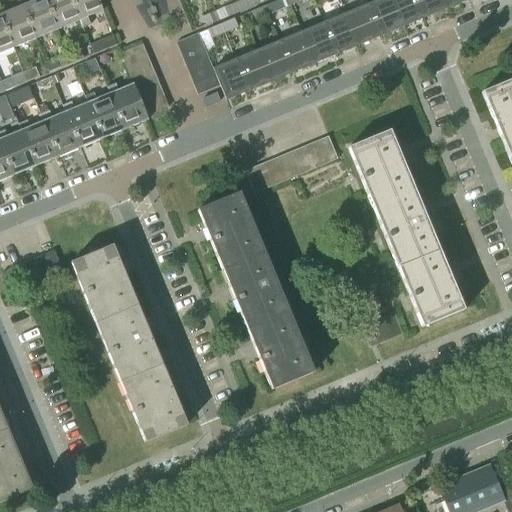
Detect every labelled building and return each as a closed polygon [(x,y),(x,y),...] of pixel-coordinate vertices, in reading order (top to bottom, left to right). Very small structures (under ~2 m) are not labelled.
[(57,29),(44,0),(33,0),(21,5),(34,38),(57,29)] [(79,20),(70,0),(44,0),(57,29),(78,20),(79,20)] [(78,20),(81,28),(89,25),(86,17),(101,11),(96,0),(70,0),(79,20),(78,20)] [(259,3),(257,0),(240,0),(235,2),(239,11),(259,3)] [(281,9),(277,0),(276,0),(263,6),(266,15),(281,9)] [(380,36),(402,26),(390,0),(377,0),(367,4),(380,36)] [(390,0),(402,26),(424,17),(416,0),(390,0)] [(416,0),(424,17),(446,8),(442,0),(416,0)] [(442,0),(446,8),(465,0),(442,0)] [(235,2),(223,7),(227,16),(239,11),(235,2)] [(357,45),(380,36),(367,4),(344,14),(357,45)] [(34,38),(21,5),(0,13),(0,19),(12,48),(34,38)] [(263,6),(251,11),(254,20),(266,15),(263,6)] [(204,25),(218,20),(214,11),(201,17),(204,25)] [(335,54),(357,45),(344,14),(322,23),(335,54)] [(236,27),(232,18),(218,24),(222,33),(236,27)] [(0,52),(12,48),(0,19),(0,52)] [(313,63),(335,54),(322,23),(300,32),(313,63)] [(218,24),(206,29),(210,38),(222,33),(218,24)] [(291,73),(313,63),(300,32),(278,41),(291,73)] [(197,33),(175,42),(179,53),(201,44),(197,33)] [(101,40),(89,45),(93,54),(105,49),(101,40)] [(269,82),(291,73),(278,41),(256,50),(269,82)] [(141,44),(119,53),(124,64),(145,55),(141,44)] [(201,44),(179,53),(183,63),(205,54),(201,44)] [(82,58),(78,49),(67,54),(71,63),(82,58)] [(247,91),(269,82),(256,50),(234,60),(247,91)] [(44,63),(48,73),(71,63),(67,54),(54,59),(53,58),(44,63)] [(205,54),(183,63),(188,74),(210,65),(205,54)] [(128,73),(149,64),(145,55),(124,64),(128,73)] [(234,60),(211,69),(214,75),(219,85),(225,100),(247,91),(234,60)] [(132,84),(154,75),(149,64),(128,73),(132,84)] [(210,65),(188,74),(192,84),(214,75),(211,69),(210,65)] [(38,77),(34,67),(22,72),(26,81),(38,77)] [(10,77),(0,81),(0,82),(3,91),(14,86),(26,81),(22,72),(10,77)] [(136,94),(158,85),(154,75),(132,84),(136,94)] [(214,75),(192,84),(196,95),(219,85),(214,75)] [(511,78),(480,92),(511,168),(511,78)] [(145,116),(141,105),(136,94),(132,84),(118,90),(115,84),(105,88),(108,94),(109,94),(124,129),(146,120),(145,116)] [(163,96),(158,85),(136,94),(141,105),(163,96)] [(215,92),(201,98),(204,107),(219,101),(215,92)] [(88,103),(102,138),(124,129),(109,94),(108,94),(95,100),(92,93),(85,96),(83,97),(86,103),(88,103)] [(167,107),(163,96),(141,105),(145,116),(167,107)] [(66,97),(58,100),(61,106),(63,106),(68,103),(66,97)] [(73,109),(71,102),(68,103),(63,106),(61,106),(63,113),(65,112),(80,148),(102,138),(88,103),(86,103),(73,109)] [(45,106),(38,109),(40,115),(48,112),(45,106)] [(41,122),(43,121),(58,157),(80,148),(65,112),(63,113),(50,118),(48,112),(40,115),(39,116),(41,122)] [(19,131),(21,130),(36,166),(58,157),(43,121),(41,122),(29,127),(26,121),(17,125),(19,131)] [(6,136),(4,130),(0,131),(0,142),(13,175),(36,166),(21,130),(19,131),(6,136)] [(462,310),(419,204),(388,130),(346,148),(421,327),(462,310)] [(325,162),(336,158),(327,136),(316,141),(325,162)] [(325,162),(316,141),(306,145),(315,167),(325,162)] [(0,180),(13,175),(0,142),(0,180)] [(315,167),(306,145),(295,150),(304,171),(315,167)] [(304,171),(295,150),(285,154),(294,176),(304,171)] [(294,176),(285,154),(274,158),(283,180),(294,176)] [(283,180),(274,158),(264,163),(273,184),(283,180)] [(273,184),(264,163),(254,167),(263,188),(273,184)] [(254,167),(243,171),(252,193),(263,188),(254,167)] [(238,193),(196,210),(270,390),(312,372),(238,193)] [(143,442),(185,425),(111,246),(69,263),(143,442)] [(51,277),(62,272),(53,251),(42,255),(51,277)] [(41,281),(51,277),(42,255),(32,259),(41,281)] [(30,285),(41,281),(32,259),(21,264),(30,285)] [(20,290),(30,285),(21,264),(11,268),(20,290)] [(11,268),(1,272),(10,294),(20,290),(11,268)] [(0,501),(44,483),(0,376),(0,501)] [(498,490),(488,466),(438,488),(447,511),(474,511),(502,501),(506,511),(511,511),(511,491),(509,485),(498,490)]
